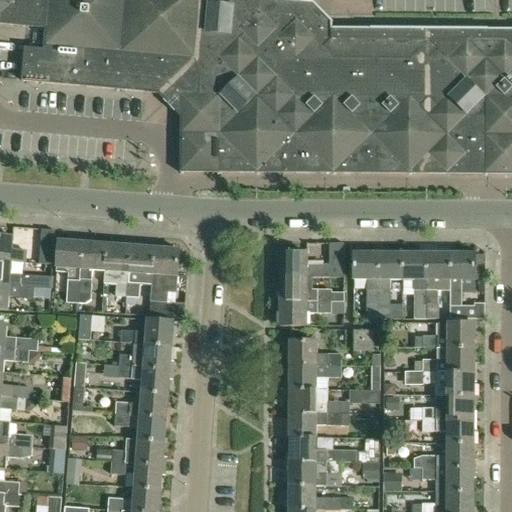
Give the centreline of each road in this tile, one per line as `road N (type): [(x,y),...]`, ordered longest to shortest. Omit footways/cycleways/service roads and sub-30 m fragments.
road 1 (residential): [(511,219),(216,217)]
road 2 (residential): [(197,511),(216,217)]
road 3 (unclassified): [(509,511),(511,262)]
road 4 (unclassified): [(168,214),(0,195)]
